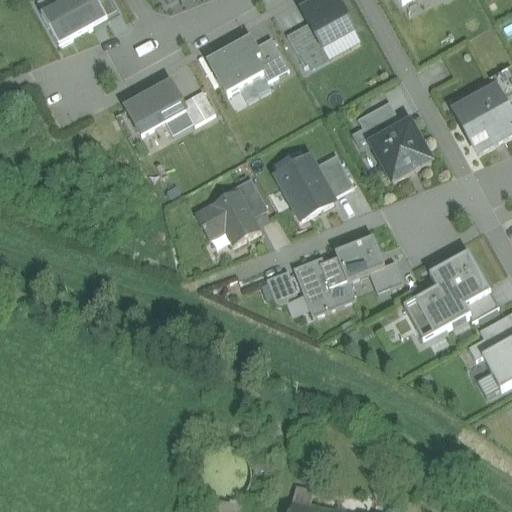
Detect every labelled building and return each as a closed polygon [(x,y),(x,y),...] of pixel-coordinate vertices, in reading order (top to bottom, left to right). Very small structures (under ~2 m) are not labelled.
[(94,0),(78,0),(42,20),(60,53),(109,26),(94,0)] [(94,0),(109,26),(121,19),(110,0),(94,0)] [(389,0),(398,16),(428,0),(389,0)] [(334,2),(297,23),(304,35),(319,62),(356,41),(334,2)] [(319,62),(304,35),(286,45),(305,79),(323,69),(319,62)] [(272,44),(256,53),(262,62),(256,65),(265,81),(268,88),(290,76),(272,44)] [(252,45),(209,69),(229,102),(265,81),(256,65),(262,62),(256,53),(252,45)] [(490,85),(496,95),(509,116),(511,114),(511,72),(490,85)] [(124,77),(124,92),(144,92),(144,77),(124,77)] [(173,89),(127,113),(141,141),(188,117),(183,108),(173,89)] [(496,95),(456,117),(478,160),(511,141),(511,120),(509,116),(496,95)] [(204,97),(183,108),(188,117),(195,131),(216,120),(204,97)] [(372,151),(404,132),(391,108),(359,126),(364,134),(352,141),(361,157),(372,151)] [(372,151),(394,189),(432,168),(411,129),(404,132),(372,151)] [(336,162),(316,174),(333,205),(354,194),(336,162)] [(311,165),(278,182),(303,227),(334,209),(333,205),(316,174),(311,165)] [(250,184),(238,193),(255,225),(268,215),(250,184)] [(222,207),(195,221),(211,247),(226,238),(233,252),(261,235),(255,225),(238,193),(219,202),(222,207)] [(337,258),(339,265),(348,287),(370,279),(385,273),(374,244),(337,258)] [(492,298),(470,258),(430,280),(438,294),(404,312),(418,337),(429,331),(435,342),(472,322),(467,312),(492,298)] [(322,265),(295,275),(313,325),(356,309),(348,287),(339,265),(324,270),(322,265)] [(396,269),(385,273),(370,279),(378,300),(404,290),(396,269)] [(288,278),(267,286),(275,308),(281,311),(290,308),(288,304),(297,300),(288,278)] [(500,312),(492,298),(467,312),(472,322),(474,326),(500,312)] [(483,363),(483,362),(511,346),(511,319),(481,337),(485,345),(470,354),(477,366),(483,363)] [(511,346),(483,362),(483,363),(492,378),(501,394),(502,396),(511,390),(511,346)] [(486,403),(501,394),(492,378),(477,387),(486,403)] [(314,495),(296,491),(293,506),(310,510),(314,495)]
